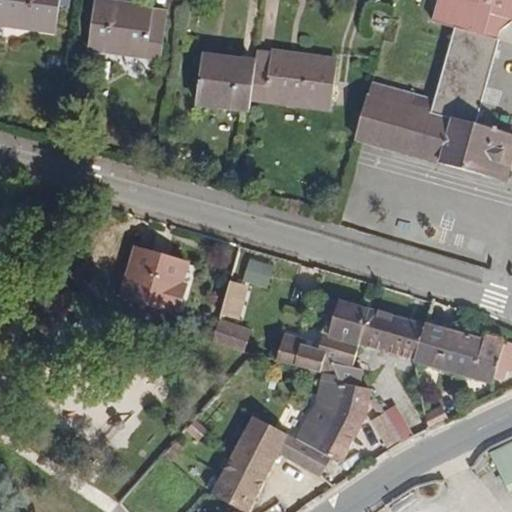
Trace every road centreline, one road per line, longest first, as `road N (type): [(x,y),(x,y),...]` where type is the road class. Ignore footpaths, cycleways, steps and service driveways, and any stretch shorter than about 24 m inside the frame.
road 1 (residential): [(511,310),(263,227),(0,155)]
road 2 (primary): [(341,511),(511,413)]
